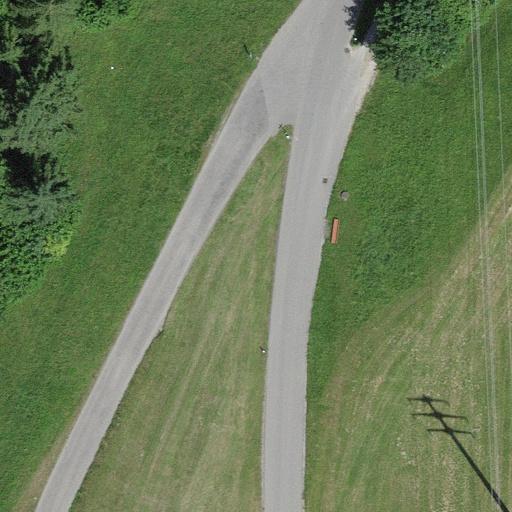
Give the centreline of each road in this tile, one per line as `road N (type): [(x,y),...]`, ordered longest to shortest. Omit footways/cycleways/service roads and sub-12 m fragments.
road 1 (unclassified): [(53,511),(268,103),(327,59)]
road 2 (residential): [(327,59),(310,152),(283,511)]
road 3 (track): [(406,0),(310,152)]
